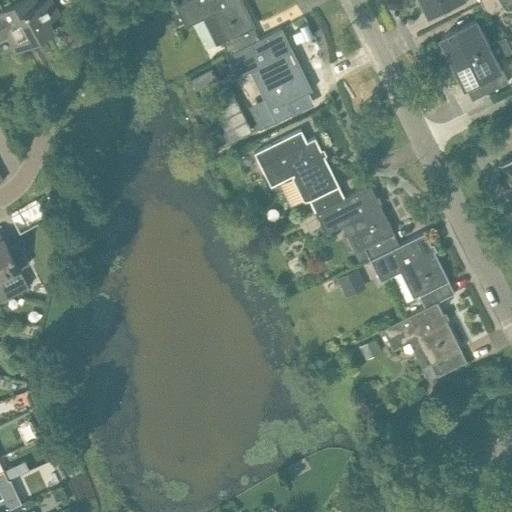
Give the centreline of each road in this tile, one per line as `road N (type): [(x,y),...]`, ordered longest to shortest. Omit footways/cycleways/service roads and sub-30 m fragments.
road 1 (residential): [(18,186),(99,0)]
road 2 (residential): [(511,327),(420,148)]
road 3 (residential): [(420,148),(353,0)]
